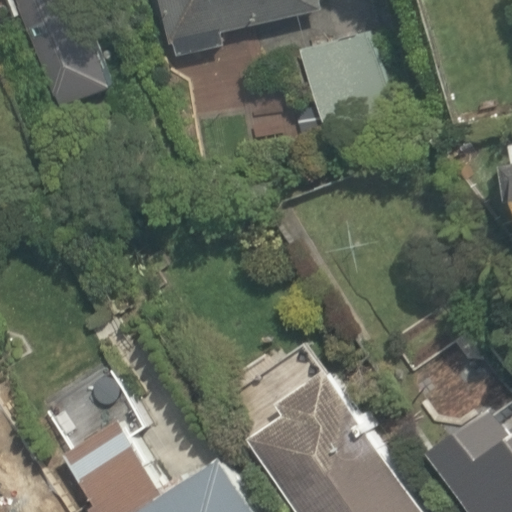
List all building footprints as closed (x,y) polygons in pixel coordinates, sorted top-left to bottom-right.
[(125,87),(94,0),(13,0),(53,113),(125,87)] [(323,0),(170,0),(181,46),(326,14),(323,0)] [(357,31),(308,39),(322,134),(371,127),(357,31)] [(440,511),(351,376),(260,436),(310,511),(440,511)] [(511,511),(511,408),(443,457),(481,511),(511,511)] [(273,511),(241,460),(173,502),(129,431),(71,467),(99,511),(273,511)]
